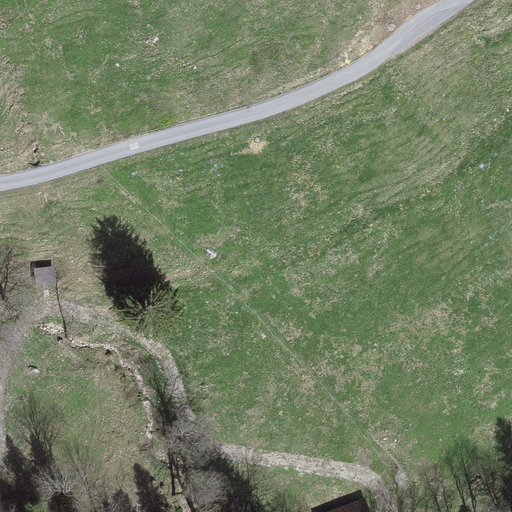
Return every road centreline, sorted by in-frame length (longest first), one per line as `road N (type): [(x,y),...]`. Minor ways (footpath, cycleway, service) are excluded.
road 1 (track): [(391,511),(386,495),(360,474),(215,447),(193,428),(157,350),(140,331),(104,318),(59,306),(22,314),(0,380)]
road 2 (track): [(59,306),(201,289),(320,248),(371,213),(437,190),(511,108)]
road 3 (unclassified): [(461,0),(289,103),(0,183)]
